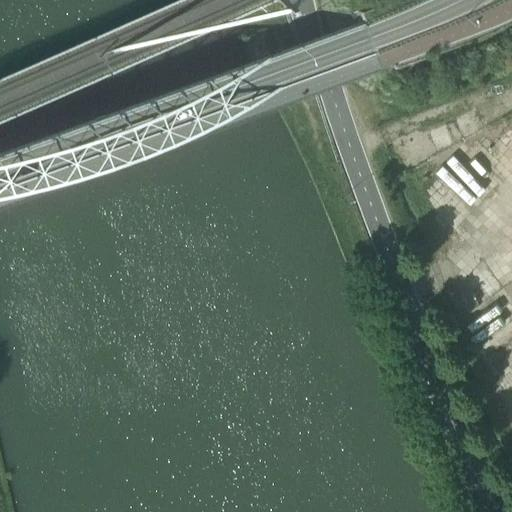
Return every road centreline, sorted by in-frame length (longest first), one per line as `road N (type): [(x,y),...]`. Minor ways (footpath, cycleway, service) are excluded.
road 1 (unclassified): [(501,511),(467,462),(340,123),(303,0)]
road 2 (secondary): [(0,170),(457,0)]
